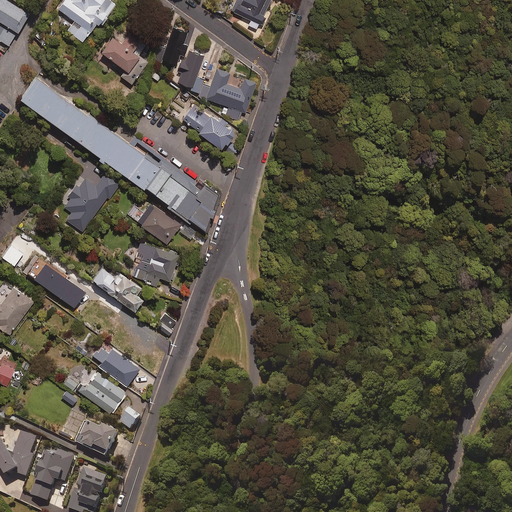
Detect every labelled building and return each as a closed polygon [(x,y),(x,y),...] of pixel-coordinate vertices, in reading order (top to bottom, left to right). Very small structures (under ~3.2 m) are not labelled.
[(14,40),(16,41),(32,15),(6,0),(0,0),(0,42),(9,48),(14,40)] [(112,1),(112,0),(73,0),(73,1),(72,0),(65,0),(59,9),(76,22),(69,31),(84,43),(98,25),(101,27),(117,6),(112,1)] [(272,0),(237,0),(232,12),(251,21),(249,26),(259,30),(272,0)] [(188,34),(175,29),(164,61),(177,65),(181,54),(186,56),(189,46),(185,44),(188,34)] [(146,47),(130,35),(123,45),(115,39),(104,53),(127,71),(123,77),(134,85),(150,64),(139,56),(146,47)] [(200,94),(203,86),(205,80),(198,77),(205,57),(190,52),(187,62),(184,61),(180,72),(182,73),(179,83),(190,87),(189,90),(200,94)] [(203,86),(200,94),(199,97),(229,108),(227,116),(240,120),(242,113),(246,114),(257,84),(246,79),(242,90),(228,85),(232,74),(218,69),(211,89),(203,86)] [(217,201),(41,74),(24,97),(209,231),(217,201)] [(229,124),(215,114),(209,121),(193,109),(184,122),(225,151),(229,146),(231,148),(240,136),(227,127),(229,124)] [(180,221),(149,199),(142,209),(135,203),(128,213),(167,240),(180,221)] [(196,229),(185,221),(179,229),(190,237),(196,229)] [(177,251),(141,240),(139,248),(135,247),(131,261),(137,263),(134,274),(157,281),(159,275),(169,278),(177,251)] [(114,269),(103,262),(92,277),(133,307),(142,296),(137,292),(142,286),(116,267),(114,269)] [(34,298),(11,282),(0,298),(0,325),(9,332),(34,298)] [(156,331),(127,310),(113,328),(125,336),(128,332),(145,345),(156,331)] [(171,326),(177,319),(166,310),(156,323),(168,333),(173,327),(171,326)] [(106,349),(99,344),(92,353),(100,359),(98,362),(126,383),(139,367),(110,344),(106,349)] [(2,360),(0,365),(0,380),(6,384),(14,365),(2,360)] [(126,389),(93,367),(85,381),(82,379),(76,387),(113,410),(126,389)] [(79,379),(71,373),(64,382),(73,388),(79,379)] [(77,396),(65,388),(61,394),(73,402),(77,396)] [(140,414),(129,406),(119,420),(131,428),(140,414)] [(88,418),(76,440),(92,448),(95,442),(108,449),(118,429),(103,422),(102,425),(88,418)] [(0,462),(6,473),(18,466),(21,470),(18,472),(28,476),(36,454),(31,452),(37,435),(22,430),(17,444),(9,450),(0,434),(0,462)] [(75,454),(58,449),(56,453),(45,449),(30,493),(48,499),(56,477),(66,481),(75,454)] [(96,511),(108,475),(84,467),(70,508),(82,511),(84,511),(86,510),(91,511),(96,511)]
